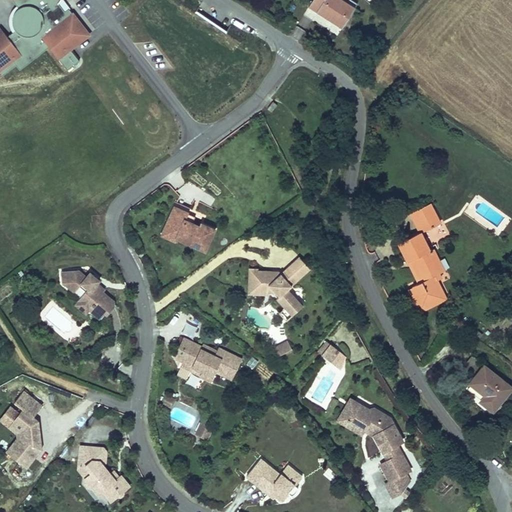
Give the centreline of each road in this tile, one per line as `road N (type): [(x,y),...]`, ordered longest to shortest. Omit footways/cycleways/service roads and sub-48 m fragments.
road 1 (unclassified): [(294,47),(263,93),(125,198),(115,217),(149,322),(140,435),(149,464),(185,511)]
road 2 (unclassified): [(294,47),(351,89),(357,112),(346,219),(360,271),(421,393),(490,480),(503,511)]
